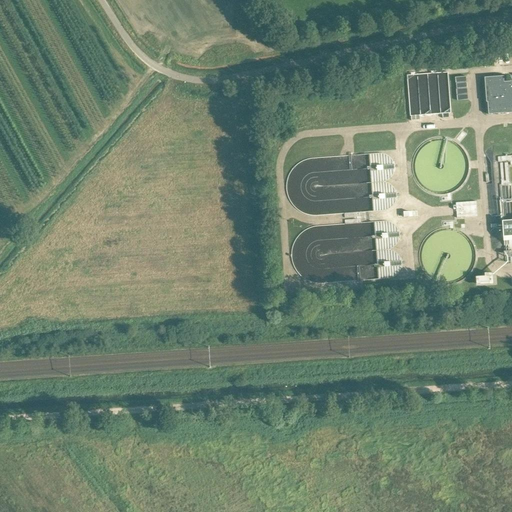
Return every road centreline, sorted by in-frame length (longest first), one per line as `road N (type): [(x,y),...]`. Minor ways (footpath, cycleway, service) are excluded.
road 1 (track): [(511,386),(0,420)]
road 2 (unclassified): [(511,16),(205,80),(143,58),(101,0)]
